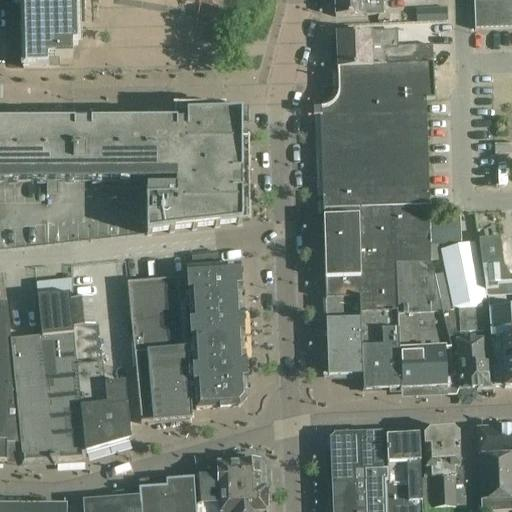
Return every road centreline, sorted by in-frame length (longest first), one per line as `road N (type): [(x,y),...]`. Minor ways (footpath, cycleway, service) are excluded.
road 1 (residential): [(282,231),(0,262)]
road 2 (residential): [(282,231),(296,511)]
road 3 (residential): [(300,0),(278,88),(282,231)]
